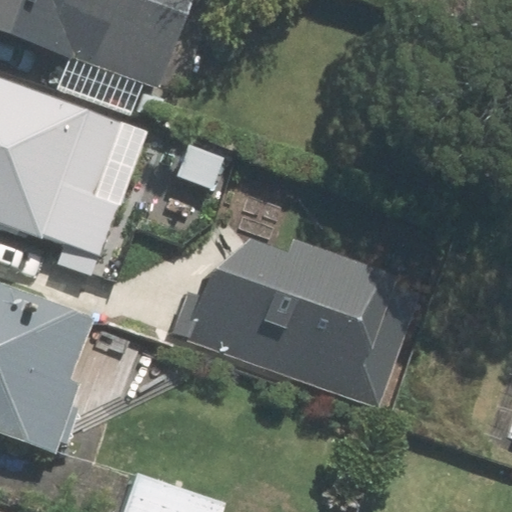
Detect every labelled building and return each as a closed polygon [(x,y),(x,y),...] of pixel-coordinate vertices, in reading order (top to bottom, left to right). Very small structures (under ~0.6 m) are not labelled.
[(0,0),(0,44),(142,95),(164,36),(155,32),(166,0),(0,0)] [(117,128),(0,85),(0,232),(31,244),(33,238),(96,261),(125,180),(101,172),(117,128)] [(186,156),(173,190),(216,205),(228,170),(186,156)] [(161,327),(374,396),(408,292),(195,223),(161,327)] [(68,413),(56,410),(64,389),(51,384),(73,323),(0,296),(0,441),(40,455),(44,444),(56,447),(68,413)] [(132,473),(118,511),(218,511),(221,504),(132,473)]
